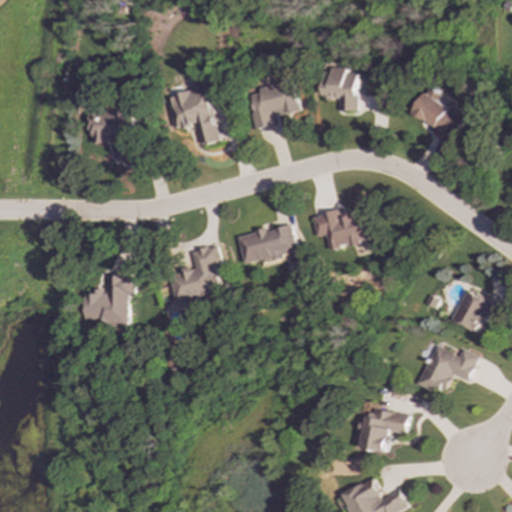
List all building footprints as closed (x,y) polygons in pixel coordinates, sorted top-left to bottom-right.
[(341,111),(358,111),(359,73),(348,73),(349,68),(325,68),(325,99),(342,99),(341,111)] [(257,129),(279,125),(278,115),(300,111),(295,82),(250,89),(257,129)] [(202,146),(220,141),(207,87),(170,96),(178,130),(197,125),(202,146)] [(448,143),(465,120),(438,100),(442,96),(431,88),(414,112),(435,128),(432,132),(448,143)] [(134,161),(135,108),(90,107),(89,142),(115,142),(115,160),(134,161)] [(374,238),(367,211),(342,216),(341,210),(314,216),(318,237),(328,235),(332,250),(352,245),(353,247),(364,244),(363,240),(374,238)] [(246,265),(285,257),(285,254),(299,251),(293,225),(269,230),(240,236),(246,265)] [(177,303),(221,293),(215,267),(223,265),(219,245),(193,251),(198,270),(171,277),(177,303)] [(130,327),(130,296),(137,296),(136,275),(108,276),(109,292),(86,292),(87,320),(101,320),(101,327),(130,327)] [(453,322),(477,333),(483,321),(498,327),(507,308),(468,290),(453,322)] [(419,386),(444,396),(453,374),(470,381),(480,356),(464,349),(461,356),(436,345),(419,386)] [(411,415),(371,409),(364,449),(388,453),(389,445),(392,445),(394,432),(408,434),(411,415)] [(400,511),(411,507),(403,490),(385,499),(376,479),(342,494),(350,511),(400,511)]
